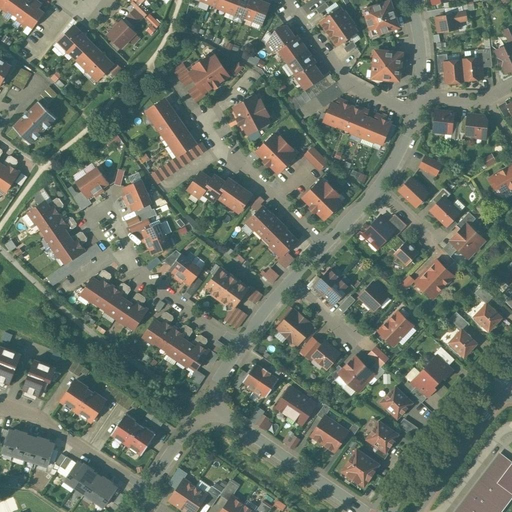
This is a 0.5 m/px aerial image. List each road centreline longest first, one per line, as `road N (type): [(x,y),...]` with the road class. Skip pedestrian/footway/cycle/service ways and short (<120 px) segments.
road 1 (residential): [(211,411),(367,511)]
road 2 (residential): [(198,117),(227,158),(323,245)]
road 3 (residential): [(285,0),(346,82),(415,112)]
road 4 (residential): [(146,489),(36,415),(0,401)]
road 5 (tertiary): [(488,376),(391,511)]
road 6 (tertiary): [(418,511),(506,389)]
road 7 (residential): [(134,268),(106,204),(85,217),(111,253)]
road 8 (residential): [(239,344),(134,268)]
